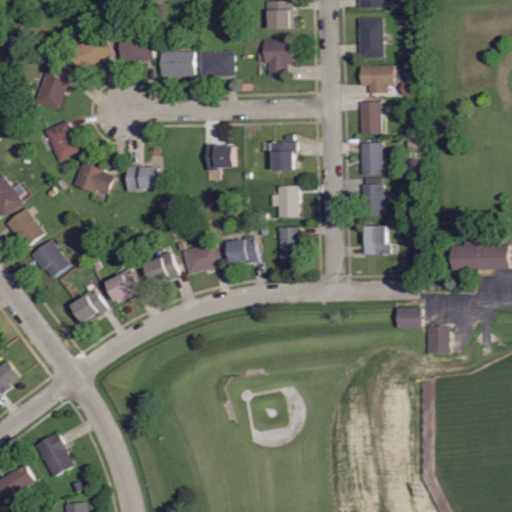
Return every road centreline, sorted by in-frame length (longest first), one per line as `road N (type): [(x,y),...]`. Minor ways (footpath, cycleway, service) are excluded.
road 1 (residential): [(0,430),(101,355),(205,306),(291,292),(421,290)]
road 2 (residential): [(335,291),(328,0)]
road 3 (residential): [(132,511),(103,424),(0,281)]
road 4 (residential): [(124,111),(331,108)]
